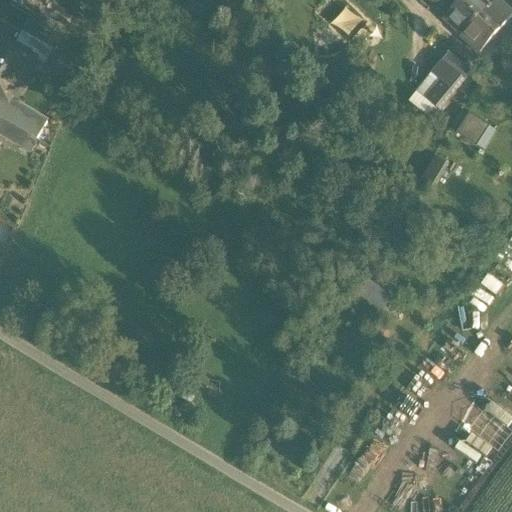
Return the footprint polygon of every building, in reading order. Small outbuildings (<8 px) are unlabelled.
[(5,0),(5,1),(32,16),(38,20),(39,17),(49,0),(5,0)] [(492,5),(486,0),(461,0),(442,20),(460,36),(473,22),(475,23),(492,5)] [(509,21),(492,5),(475,23),(473,22),(460,36),(478,54),(509,21)] [(58,28),(39,17),(38,20),(32,16),(22,34),(47,48),(58,28)] [(0,100),(1,101),(14,78),(21,82),(35,60),(0,40),(0,100)] [(44,67),(68,81),(77,66),(52,52),(44,67)] [(450,53),(442,63),(464,81),(472,71),(450,53)] [(442,63),(432,75),(441,83),(453,94),(464,81),(442,63)] [(432,75),(423,86),(432,93),(441,83),(432,75)] [(9,102),(21,82),(14,78),(1,101),(8,105),(9,102)] [(425,101),(438,112),(453,94),(441,83),(432,93),(425,101)] [(425,101),(432,93),(423,86),(416,94),(425,101)] [(8,105),(1,101),(0,100),(0,119),(2,121),(30,138),(36,142),(47,124),(9,102),(8,105)] [(464,109),(450,130),(483,152),(497,131),(464,109)] [(0,124),(0,137),(22,151),(30,138),(2,121),(0,124)] [(22,151),(29,154),(36,142),(30,138),(22,151)] [(438,158),(423,182),(433,188),(449,164),(438,158)] [(373,291),(369,305),(387,310),(391,296),(373,291)]
